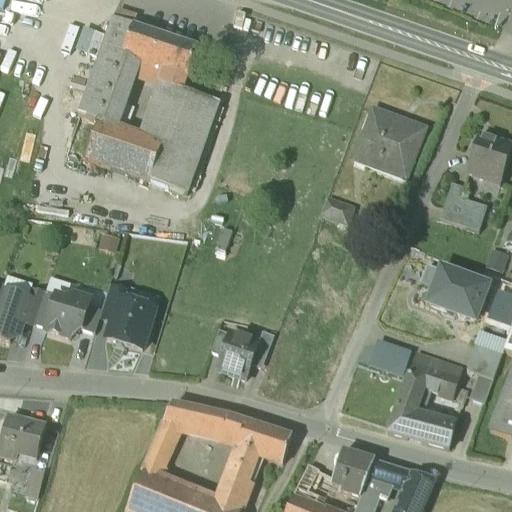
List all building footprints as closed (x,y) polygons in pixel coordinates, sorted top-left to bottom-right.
[(113,26),(79,124),(99,130),(99,128),(113,133),(121,108),(137,64),(124,59),(134,33),(113,26)] [(134,33),(124,59),(137,64),(147,37),(134,33)] [(199,54),(147,37),(137,64),(164,72),(158,88),(160,89),(184,99),(184,97),(199,54)] [(184,99),(160,89),(141,143),(163,151),(150,188),(186,200),(218,109),(184,97),(184,99)] [(121,108),(113,133),(126,137),(134,113),(121,108)] [(398,126),(372,116),(360,151),(371,155),(365,172),(406,188),(423,141),(396,131),(398,126)] [(113,133),(99,128),(99,130),(86,167),(150,189),(150,188),(163,151),(141,143),(126,137),(113,133)] [(511,156),(511,152),(496,147),(494,151),(478,145),(466,180),(483,187),(485,181),(501,187),(511,156)] [(463,195),(450,191),(439,225),(477,238),(486,214),(459,205),(463,195)] [(352,215),(326,205),(320,221),(346,231),(352,215)] [(486,273),(501,278),(507,262),(492,256),(486,273)] [(429,310),(474,327),(486,293),(428,272),(421,290),(435,295),(429,310)] [(101,318),(99,325),(100,325),(112,328),(119,305),(124,307),(127,298),(109,293),(101,318)] [(29,307),(22,328),(23,328),(34,332),(44,301),(31,297),(28,306),(29,307)] [(489,327),(511,335),(511,331),(511,301),(500,297),(489,327)] [(1,306),(0,308),(0,345),(10,349),(11,344),(19,340),(23,328),(22,328),(29,307),(28,306),(3,299),(1,306)] [(75,301),(66,306),(56,303),(45,338),(70,346),(71,342),(81,336),(88,313),(90,306),(75,301)] [(124,307),(119,305),(112,328),(107,345),(142,356),(154,316),(124,307)] [(101,318),(88,313),(81,336),(95,341),(100,325),(99,325),(101,318)] [(511,331),(511,335),(503,356),(511,359),(511,331)] [(219,336),(211,359),(222,363),(230,340),(219,336)] [(258,350),(230,340),(222,363),(217,376),(245,386),(258,350)] [(403,383),(411,358),(377,347),(370,372),(403,383)] [(473,351),(465,376),(476,380),(492,384),(501,360),(473,351)] [(456,428),(415,414),(423,394),(427,395),(431,385),(426,384),(433,365),(416,359),(388,437),(449,454),(456,428)] [(461,374),(433,365),(426,384),(431,385),(427,395),(452,404),(456,393),(461,374)] [(465,376),(461,374),(456,393),(465,396),(461,408),(481,415),(483,409),(468,403),(476,380),(465,376)] [(511,375),(489,434),(511,443),(511,375)] [(492,384),(476,380),(468,403),(483,409),(492,384)] [(465,396),(456,393),(452,404),(461,408),(465,396)] [(173,409),(147,466),(162,473),(180,438),(184,431),(191,433),(239,446),(246,427),(246,425),(173,409)] [(46,431),(10,422),(0,461),(19,466),(20,461),(38,466),(46,431)] [(292,442),(246,427),(239,446),(236,453),(256,460),(283,469),(292,442)] [(191,433),(184,431),(180,438),(187,441),(191,433)] [(256,460),(236,453),(230,467),(226,481),(245,488),(250,474),(256,460)] [(341,458),(336,475),(368,484),(374,467),(341,458)] [(226,481),(219,498),(215,496),(210,508),(165,489),(170,476),(162,473),(147,466),(127,511),(244,511),(253,492),(245,488),(226,481)] [(398,474),(374,467),(368,484),(391,491),(398,474)] [(336,475),(309,468),(299,488),(303,490),(327,499),(330,493),(336,475)] [(29,492),(41,495),(46,475),(35,472),(29,492)] [(421,511),(434,484),(398,474),(391,491),(401,494),(405,495),(402,503),(403,504),(399,511),(421,511)] [(359,505),(368,484),(336,475),(330,493),(341,495),(341,499),(359,505)] [(359,505),(356,511),(374,511),(379,502),(385,505),(391,491),(368,484),(359,505)] [(303,490),(299,488),(288,511),(317,511),(318,509),(299,502),(303,490)] [(327,499),(303,490),(299,502),(318,509),(322,510),(323,507),(327,499)] [(401,494),(393,511),(399,511),(403,504),(402,503),(405,495),(401,494)]
